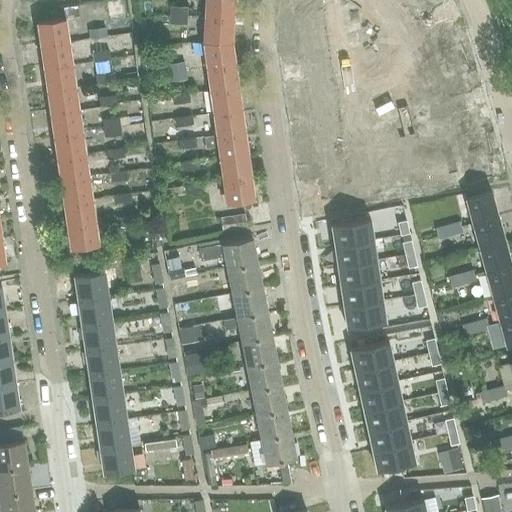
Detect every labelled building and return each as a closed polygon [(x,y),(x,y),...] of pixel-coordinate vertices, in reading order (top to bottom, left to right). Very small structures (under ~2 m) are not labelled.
[(198,0),(224,201),(256,197),(230,0),(198,0)] [(393,4),(380,8),(394,56),(414,51),(420,73),(408,76),(410,85),(422,81),(427,101),(415,104),(418,112),(430,109),(435,129),(423,132),(425,140),(437,137),(443,156),(431,160),(433,168),(445,165),(446,168),(421,175),(427,195),(491,183),(440,0),(401,0),(392,3),(393,4)] [(307,20),(295,22),(321,214),(385,202),(382,184),(357,187),(357,183),(369,181),(368,173),(356,175),(353,155),(365,153),(364,144),(352,146),(349,126),(361,124),(360,116),(348,118),(345,97),(357,96),(356,87),(344,89),(341,66),(361,63),(354,14),(342,15),(341,14),(307,18),(307,20)] [(40,19),(67,247),(99,244),(72,16),(40,19)] [(304,179),(291,181),(294,205),(308,203),(304,179)] [(466,198),(473,222),(499,215),(492,190),(466,198)] [(473,222),(480,246),(506,239),(499,215),(473,222)] [(373,238),(370,217),(331,223),(335,244),(373,238)] [(406,219),(398,221),(401,234),(409,232),(406,219)] [(451,234),(464,231),(460,220),(448,224),(451,234)] [(438,238),(451,234),(448,224),(435,227),(438,238)] [(199,247),(201,260),(202,265),(211,264),(210,258),(224,256),(226,267),(257,261),(252,233),(199,244),(200,247),(199,247)] [(376,259),(373,238),(335,244),(338,264),(376,259)] [(402,241),(405,254),(414,252),(411,239),(402,241)] [(511,263),(511,261),(506,239),(480,246),(486,271),(511,263)] [(417,265),(414,252),(405,254),(408,267),(417,265)] [(379,279),(376,259),(338,264),(341,284),(379,279)] [(262,285),(257,261),(226,267),(231,292),(262,285)] [(155,283),(163,281),(160,262),(151,264),(155,283)] [(511,263),(486,271),(493,295),(511,289),(511,263)] [(184,267),(168,270),(170,279),(186,276),(184,267)] [(473,269),(461,272),(464,283),(476,280),(473,269)] [(73,275),(77,299),(108,295),(104,270),(73,275)] [(452,287),(464,283),(461,272),(449,276),(452,287)] [(382,299),(379,279),(341,284),(344,305),(382,299)] [(421,279),(412,281),(415,294),(424,292),(421,279)] [(231,292),(236,316),(267,310),(262,285),(231,292)] [(156,288),(159,307),(168,306),(164,286),(156,288)] [(500,319),(511,315),(511,289),(493,295),(500,319)] [(427,305),(424,292),(415,294),(418,307),(427,305)] [(111,320),(108,295),(77,299),(81,324),(111,320)] [(386,320),(382,299),(344,305),(347,326),(386,320)] [(267,310),(236,316),(223,319),(225,329),(238,326),(241,340),(272,334),(267,310)] [(160,312),(164,332),(172,330),(169,311),(160,312)] [(511,341),(511,315),(500,319),(506,343),(511,341)] [(487,317),(474,321),(477,332),(490,328),(487,317)] [(81,324),(84,349),(115,344),(111,320),(81,324)] [(477,332),(474,321),(462,324),(465,335),(477,332)] [(181,344),(202,339),(199,324),(178,328),(181,344)] [(0,334),(0,359),(11,358),(7,333),(0,334)] [(277,358),(272,334),(241,340),(246,364),(277,358)] [(168,357),(177,356),(173,336),(165,338),(168,357)] [(425,339),(428,352),(437,350),(434,337),(425,339)] [(393,360),(388,339),(350,347),(355,368),(393,360)] [(88,373),(118,369),(134,367),(132,355),(117,357),(115,344),(84,349),(88,373)] [(441,363),(437,350),(428,352),(432,365),(441,363)] [(0,359),(0,384),(15,382),(11,358),(0,359)] [(251,389),(282,383),(277,358),(246,364),(251,389)] [(397,380),(393,360),(355,368),(359,388),(397,380)] [(173,381),(181,380),(178,361),(169,362),(173,381)] [(122,394),(118,369),(88,373),(92,398),(122,394)] [(435,379),(438,392),(447,390),(444,377),(435,379)] [(402,400),(397,380),(359,388),(363,408),(402,400)] [(15,382),(0,384),(0,409),(19,407),(15,382)] [(282,383),(251,389),(256,413),(287,407),(282,383)] [(173,386),(177,405),(185,404),(182,384),(173,386)] [(505,384),(492,388),(495,399),(508,395),(505,384)] [(483,402),(495,399),(492,388),(480,391),(482,398),(483,402)] [(450,403),(447,390),(438,392),(441,405),(450,403)] [(126,418),(122,394),(92,398),(95,423),(126,418)] [(203,407),(223,403),(222,395),(192,400),(196,425),(206,423),(203,407)] [(406,420),(402,400),(363,408),(368,428),(406,420)] [(256,413),(261,437),(292,431),(287,407),(256,413)] [(190,428),(186,408),(178,410),(181,429),(190,428)] [(444,419),(447,432),(456,429),(453,417),(444,419)] [(95,423),(99,447),(129,443),(126,418),(95,423)] [(410,440),(406,420),(368,428),(372,448),(410,440)] [(459,442),(456,429),(447,432),(450,444),(459,442)] [(265,462),(297,455),(292,431),(261,437),(265,462)] [(182,434),(186,453),(194,452),(191,433),(182,434)] [(0,462),(26,458),(23,439),(9,441),(8,434),(0,435),(0,462)] [(496,450),(509,446),(506,437),(494,441),(496,450)] [(410,440),(372,448),(377,469),(415,461),(410,440)] [(129,443),(99,447),(103,472),(142,466),(140,453),(131,454),(129,443)] [(226,449),(211,452),(212,458),(245,452),(243,444),(226,448),(226,449)] [(463,467),(458,448),(447,451),(451,470),(463,467)] [(0,492),(31,488),(29,477),(26,458),(0,462),(0,492)] [(34,511),(31,488),(0,492),(0,511),(34,511)] [(438,488),(437,499),(460,501),(461,489),(438,488)] [(464,497),(467,509),(476,508),(473,495),(464,497)] [(501,511),(498,495),(482,498),(484,511),(501,511)] [(426,511),(423,497),(384,505),(385,511),(426,511)] [(195,500),(196,511),(205,511),(203,499),(195,500)]
